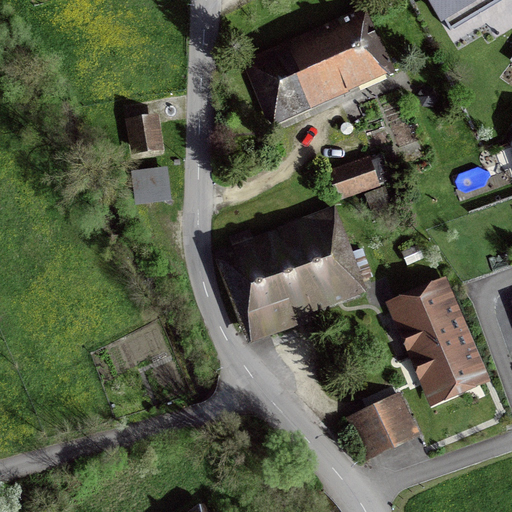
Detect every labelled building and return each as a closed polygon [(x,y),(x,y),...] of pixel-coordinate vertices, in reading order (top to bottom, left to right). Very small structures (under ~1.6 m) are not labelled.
[(429,0),(442,19),(473,0),(429,0)] [(360,14),(248,63),(272,117),(384,67),(360,14)] [(159,113),(126,118),(131,154),(164,149),(159,113)] [(167,166),(130,171),(135,205),(172,201),(167,166)] [(336,200),(375,187),(368,166),(329,179),(336,200)] [(335,213),(224,257),(254,333),(366,289),(335,213)] [(392,300),(413,350),(464,329),(443,279),(392,300)] [(413,350),(434,401),(484,380),(464,329),(413,350)] [(401,398),(352,422),(368,453),(417,429),(401,398)]
